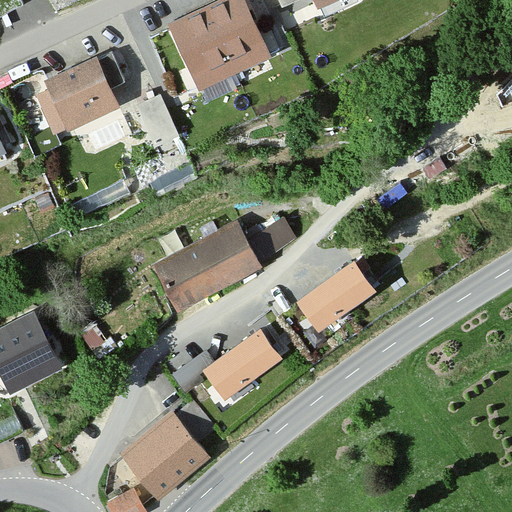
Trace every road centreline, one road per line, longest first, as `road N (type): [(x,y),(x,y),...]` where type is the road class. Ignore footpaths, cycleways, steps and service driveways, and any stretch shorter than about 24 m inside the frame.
road 1 (residential): [(74,507),(140,371),(164,344),(289,266),(511,28)]
road 2 (tertiary): [(187,511),(352,373),(511,268)]
road 3 (track): [(289,266),(511,178)]
road 4 (residential): [(0,58),(125,0)]
